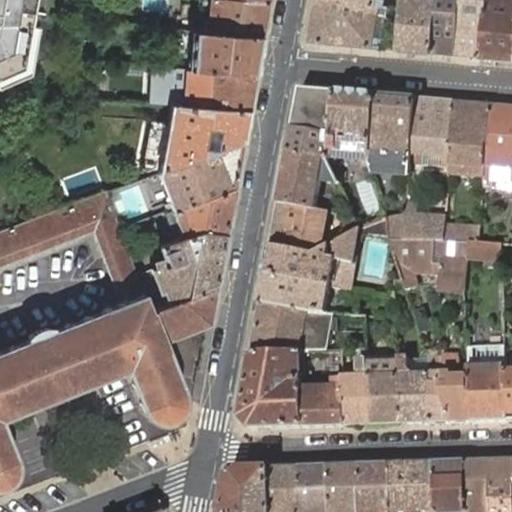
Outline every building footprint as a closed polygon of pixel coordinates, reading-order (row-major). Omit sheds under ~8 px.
[(0,0),(0,74),(21,67),(32,0),(0,0)] [(260,35),(267,0),(260,0),(208,0),(207,22),(196,22),(196,31),(206,31),(260,35)] [(207,22),(208,0),(197,0),(197,3),(196,16),(196,22),(207,22)] [(311,41),(382,47),(384,38),(376,37),(382,4),(359,0),(317,0),(310,40),(311,41)] [(399,48),(432,51),(437,0),(403,0),(403,8),(399,48)] [(437,0),(432,51),(458,54),(463,0),(437,0)] [(463,0),(458,54),(482,55),(488,0),(463,0)] [(511,0),(488,0),(482,55),(511,58),(511,0)] [(384,38),(389,5),(384,5),(382,4),(376,37),(384,38)] [(253,72),(260,35),(206,31),(196,31),(191,30),(188,68),(253,72)] [(246,108),(253,72),(188,68),(183,67),(173,67),(173,71),(173,77),(171,104),(246,108)] [(301,90),(293,129),(332,136),(336,93),(301,90)] [(371,164),(376,96),(336,93),(332,136),(329,160),(371,164)] [(371,164),(373,170),(410,172),(411,165),(416,100),(376,96),(371,164)] [(421,100),(416,100),(411,165),(416,165),(424,166),(424,156),(444,158),(443,167),(450,168),(456,103),(421,100)] [(491,106),(456,103),(450,168),(449,174),(485,177),(491,106)] [(157,166),(156,172),(240,140),(246,108),(171,104),(169,104),(166,124),(157,166)] [(511,107),(491,106),(485,177),(493,178),(493,183),(511,184),(511,107)] [(157,166),(166,124),(148,120),(139,171),(157,166)] [(293,129),(289,154),(327,159),(329,160),(332,136),(293,129)] [(240,140),(156,172),(160,180),(167,177),(176,200),(168,203),(170,209),(231,187),(240,140)] [(341,185),(335,174),(329,160),(327,159),(289,154),(279,204),(318,211),(323,182),(341,185)] [(424,156),(424,166),(443,167),(444,158),(424,156)] [(167,177),(160,180),(168,203),(176,200),(167,177)] [(201,229),(223,233),(231,187),(170,209),(176,223),(181,237),(201,229)] [(207,322),(213,285),(168,303),(150,310),(148,311),(142,293),(129,257),(118,229),(104,192),(35,218),(0,231),(0,266),(89,233),(92,232),(118,302),(49,329),(48,327),(47,327),(46,327),(45,327),(43,327),(42,327),(41,327),(40,328),(39,328),(38,328),(37,329),(36,329),(35,329),(35,330),(34,330),(33,331),(32,332),(31,332),(30,333),(30,334),(29,334),(28,335),(29,337),(0,347),(0,486),(1,486),(3,485),(5,484),(6,483),(7,482),(9,481),(10,480),(11,479),(12,477),(13,475),(14,474),(14,472),(15,470),(15,468),(16,467),(15,464),(15,463),(15,461),(15,459),(14,458),(13,455),(0,421),(0,416),(52,396),(72,388),(125,368),(141,407),(141,409),(142,411),(143,412),(144,413),(145,415),(146,416),(148,417),(150,418),(151,419),(153,420),(154,420),(156,421),(158,421),(159,421),(161,421),(163,422),(164,421),(166,421),(168,421),(170,420),(171,419),(173,418),(174,418),(176,417),(177,415),(178,414),(179,413),(180,411),(181,410),(182,408),(183,406),(183,405),(183,403),(184,401),(184,400),(184,397),(184,396),(183,394),(183,393),(162,339),(207,322)] [(406,217),(404,241),(444,241),(445,225),(446,215),(418,214),(418,204),(407,203),(407,213),(406,217)] [(279,204),(271,249),(316,257),(321,254),(328,250),(329,247),(323,245),(327,223),(333,224),(334,215),(329,214),(279,204)] [(447,206),(418,204),(418,214),(446,215),(447,206)] [(387,216),(370,225),(373,235),(388,227),(387,221),(387,216)] [(387,221),(391,241),(404,241),(406,217),(387,221)] [(339,243),(332,247),(328,250),(321,254),(316,257),(271,249),(266,276),(331,288),(349,291),(358,244),(373,235),(370,225),(360,230),(339,243)] [(445,225),(444,241),(470,243),(479,244),(481,228),(445,225)] [(168,303),(213,285),(218,261),(223,233),(201,229),(181,237),(158,246),(165,265),(152,270),(151,270),(159,291),(163,290),(168,303)] [(415,274),(440,274),(439,291),(465,293),(468,265),(468,260),(470,243),(444,241),(404,241),(391,241),(403,281),(406,290),(419,286),(415,274)] [(479,244),(470,243),(468,260),(504,262),(503,246),(479,244)] [(326,313),(331,288),(266,276),(261,304),(303,312),(326,313)] [(332,333),(331,314),(326,313),(303,312),(261,304),(251,354),(301,353),(328,351),(328,333),(332,333)] [(469,383),(471,423),(509,421),(507,374),(507,368),(506,362),(506,348),(500,347),(473,348),(467,348),(468,363),(468,369),(469,375),(469,383)] [(400,425),(429,424),(430,374),(430,366),(430,359),(406,359),(405,350),(398,349),(398,359),(399,374),(400,425)] [(345,427),(370,426),(369,376),(368,361),(368,359),(368,350),(358,351),(359,375),(343,376),(343,378),(343,383),(343,389),(345,427)] [(429,424),(451,423),(442,393),(443,374),(444,359),(444,355),(444,351),(427,351),(430,359),(430,366),(430,374),(429,424)] [(249,430),(303,428),(302,391),(302,381),(301,353),(251,354),(239,418),(249,430)] [(451,423),(471,423),(469,383),(469,375),(468,369),(460,369),(460,356),(444,355),(444,359),(443,374),(442,393),(451,423)] [(370,426),(400,425),(399,374),(377,376),(376,360),(368,359),(368,361),(369,376),(370,426)] [(303,428),(345,427),(343,389),(343,383),(335,383),(336,389),(305,391),(302,391),(303,428)] [(27,462),(36,481),(65,468),(56,449),(27,462)] [(491,511),(490,461),(466,462),(466,511),(491,511)] [(511,461),(490,461),(491,511),(511,511),(511,461)] [(466,511),(466,462),(433,463),(435,511),(466,511)] [(435,511),(433,463),(389,465),(391,511),(435,511)] [(391,511),(389,465),(359,466),(360,511),(391,511)] [(329,467),(330,511),(360,511),(359,466),(329,467)] [(300,511),(330,511),(329,467),(298,468),(300,511)] [(300,511),(298,468),(269,469),(270,511),(300,511)] [(229,472),(222,511),(270,511),(269,469),(231,470),(229,472)]
